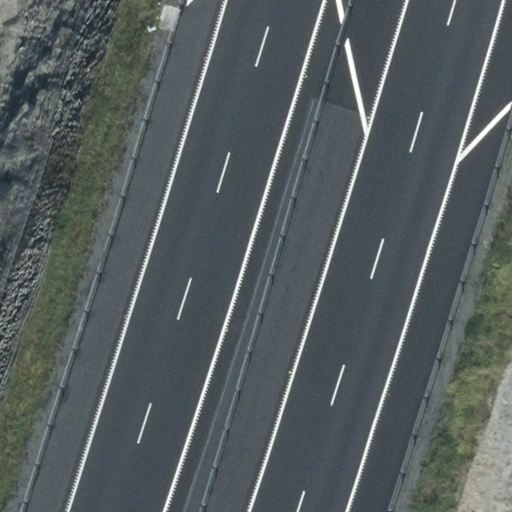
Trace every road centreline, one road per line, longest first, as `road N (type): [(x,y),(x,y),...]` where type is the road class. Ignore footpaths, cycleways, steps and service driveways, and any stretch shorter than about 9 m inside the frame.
road 1 (motorway): [(461,0),(302,511)]
road 2 (motorway): [(115,511),(268,0)]
